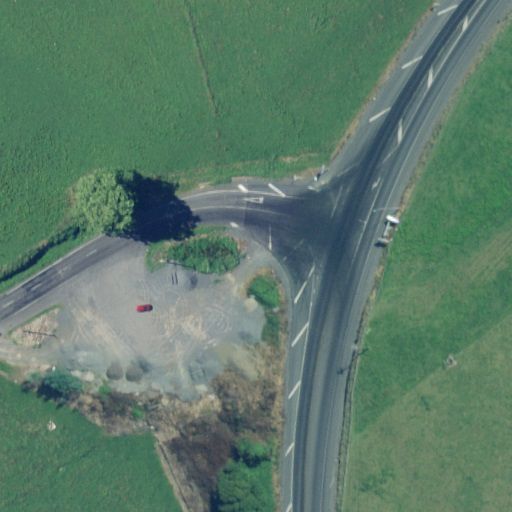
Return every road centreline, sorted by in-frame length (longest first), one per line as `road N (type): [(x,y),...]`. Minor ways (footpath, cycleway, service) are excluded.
road 1 (tertiary): [(0,312),(122,236),(192,210),(274,212),(346,232)]
road 2 (primary): [(346,232),(318,352),(306,511)]
road 3 (primary): [(481,0),(394,129),(346,232)]
